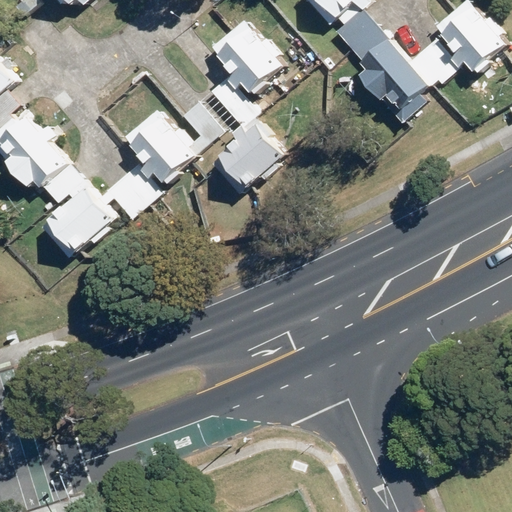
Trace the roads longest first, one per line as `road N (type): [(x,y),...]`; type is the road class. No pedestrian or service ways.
road 1 (secondary): [(332,364),(219,412),(0,485)]
road 2 (secondary): [(0,412),(299,294)]
road 3 (secondary): [(299,294),(511,190)]
road 4 (secondary): [(511,271),(332,364)]
road 5 (tertiary): [(398,511),(332,364)]
